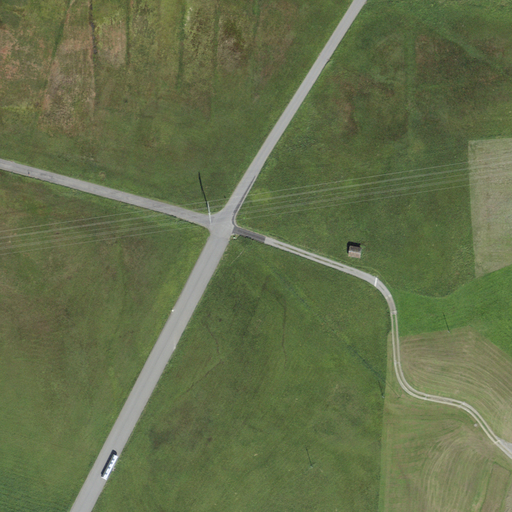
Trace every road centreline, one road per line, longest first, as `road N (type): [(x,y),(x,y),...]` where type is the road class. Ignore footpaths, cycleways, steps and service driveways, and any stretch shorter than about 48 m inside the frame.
road 1 (track): [(79,511),(224,226),(378,283),(394,303),(402,381),(419,396),(466,405),(511,457)]
road 2 (unclassified): [(0,162),(224,226),(360,0)]
